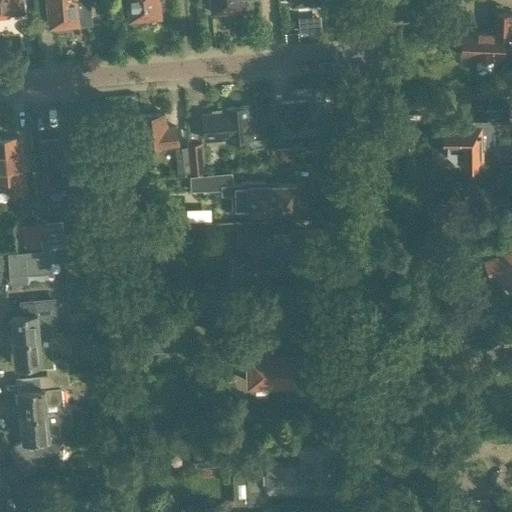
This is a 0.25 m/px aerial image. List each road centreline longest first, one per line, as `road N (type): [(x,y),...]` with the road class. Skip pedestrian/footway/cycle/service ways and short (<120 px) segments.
road 1 (residential): [(372,511),(365,54)]
road 2 (residential): [(0,87),(365,54)]
road 3 (track): [(369,249),(511,197)]
